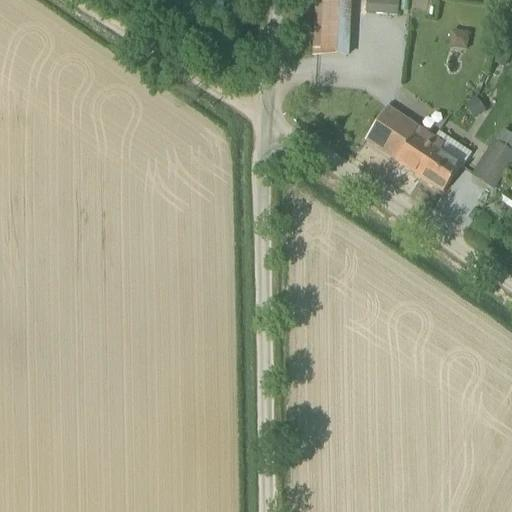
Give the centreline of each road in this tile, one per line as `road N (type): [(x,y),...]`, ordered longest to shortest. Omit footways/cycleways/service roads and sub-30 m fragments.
road 1 (unclassified): [(265,511),(265,122)]
road 2 (unclassified): [(511,284),(265,122)]
road 3 (track): [(265,122),(76,0)]
road 4 (unclassified): [(274,0),(265,122)]
